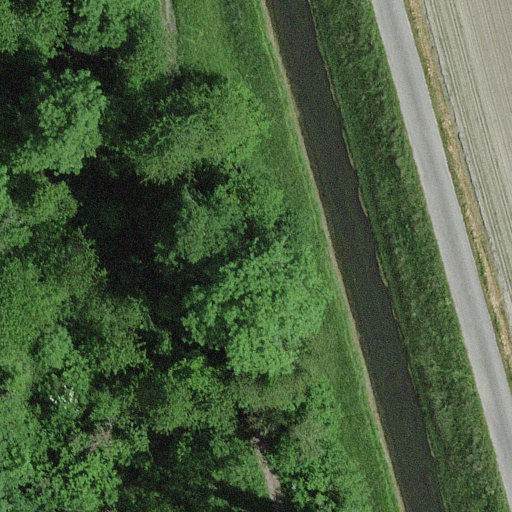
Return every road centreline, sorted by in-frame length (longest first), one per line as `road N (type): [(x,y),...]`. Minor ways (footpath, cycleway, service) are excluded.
road 1 (track): [(283,511),(190,191),(164,0)]
road 2 (unclassified): [(389,0),(511,448)]
